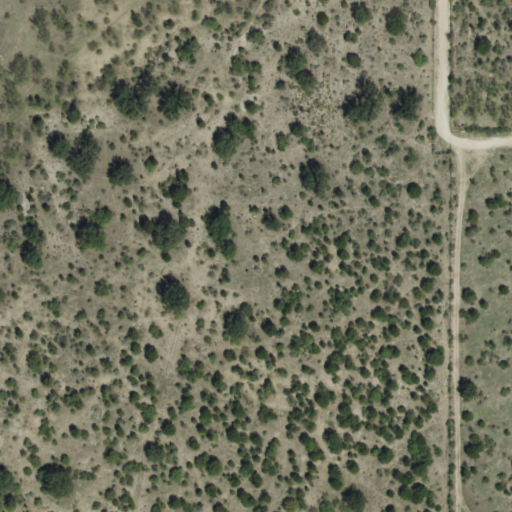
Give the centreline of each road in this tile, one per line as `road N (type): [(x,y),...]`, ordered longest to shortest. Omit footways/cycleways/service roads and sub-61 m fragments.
road 1 (residential): [(133,511),(285,118),(314,0)]
road 2 (residential): [(440,0),(441,124),(470,142),(511,140)]
road 3 (residential): [(0,121),(145,0)]
